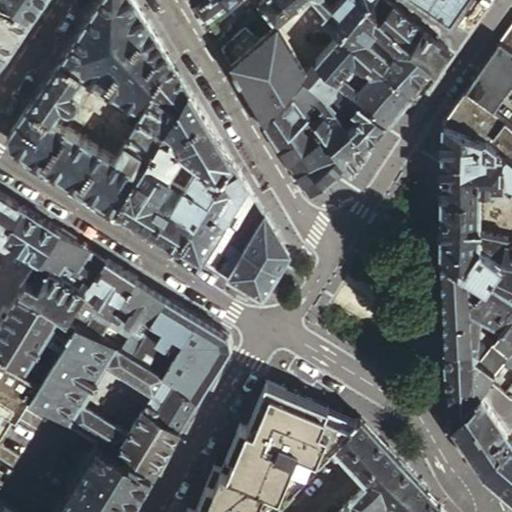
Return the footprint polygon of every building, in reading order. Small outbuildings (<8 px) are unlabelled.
[(0,0),(0,56),(1,57),(10,44),(30,15),(6,0),(0,0)] [(6,0),(30,15),(39,0),(6,0)] [(44,160),(116,205),(145,159),(176,109),(159,99),(161,96),(156,92),(148,103),(141,99),(140,101),(138,104),(108,151),(59,121),(45,111),(53,98),(55,99),(56,100),(58,101),(59,102),(60,103),(61,104),(63,104),(65,104),(67,104),(69,103),(71,101),(73,100),(75,96),(75,91),(73,86),(71,84),(81,69),(132,101),(136,95),(168,53),(138,3),(135,0),(95,0),(89,9),(52,64),(9,129),(13,141),(44,160)] [(195,0),(203,13),(222,0),(261,0),(261,1),(277,21),(300,0),(320,0),(321,1),(322,0),(195,0)] [(359,6),(364,0),(332,0),(332,1),(321,13),(339,29),(359,6)] [(448,45),(435,35),(390,0),(364,0),(359,6),(431,64),(440,53),(448,45)] [(426,0),(449,17),(460,0),(426,0)] [(359,6),(339,29),(339,30),(410,90),(421,77),(431,64),(359,6)] [(306,68),(277,21),(270,27),(266,32),(258,38),(231,58),(240,72),(255,96),(266,114),(295,81),(306,68)] [(511,22),(497,41),(511,51),(511,22)] [(231,58),(258,38),(246,23),(223,44),(231,58)] [(401,102),(410,90),(339,30),(315,58),(387,119),(401,102)] [(511,51),(497,41),(478,69),(463,91),(490,110),(508,85),(511,87),(511,51)] [(161,96),(178,69),(172,59),(168,53),(136,95),(141,99),(148,103),(156,92),(161,96)] [(380,128),(387,119),(315,58),(306,68),(368,143),(380,128)] [(306,68),(295,81),(309,103),(320,94),(328,104),(324,107),(327,111),(318,117),(345,160),(350,167),(362,151),(368,143),(306,68)] [(176,109),(189,88),(178,69),(161,96),(159,99),(176,109)] [(295,81),(266,114),(270,121),(279,136),(309,103),(295,81)] [(207,197),(232,158),(223,144),(200,105),(189,88),(176,109),(145,159),(171,174),(184,183),(207,197)] [(511,126),(490,110),(463,91),(449,110),(441,121),(441,124),(484,143),(486,141),(511,162),(511,126)] [(136,95),(132,101),(138,104),(140,101),(141,99),(136,95)] [(45,111),(59,121),(73,100),(71,101),(69,103),(67,104),(65,104),(63,104),(61,104),(60,103),(59,102),(58,101),(56,100),(55,99),(53,98),(45,111)] [(309,103),(279,136),(310,185),(331,170),(345,160),(318,117),(309,103)] [(511,162),(486,141),(484,143),(441,124),(441,193),(440,216),(440,232),(477,233),(478,182),(505,183),(511,186),(511,246),(506,246),(506,239),(477,234),(477,245),(473,251),(483,258),(493,257),(500,262),(511,264),(511,162)] [(224,220),(249,186),(246,181),(243,176),(232,158),(207,197),(202,206),(224,220)] [(178,244),(202,206),(207,197),(184,183),(168,206),(156,198),(171,174),(145,159),(116,205),(146,224),(178,244)] [(254,194),(249,186),(224,220),(201,258),(210,264),(227,237),(234,226),(254,194)] [(0,220),(11,227),(25,205),(0,189),(0,220)] [(227,237),(277,269),(289,251),(274,227),(254,194),(234,226),(227,237)] [(25,205),(11,227),(5,236),(16,243),(10,252),(0,245),(0,272),(22,286),(23,287),(31,274),(35,268),(41,259),(61,228),(55,224),(35,211),(25,205)] [(178,244),(201,258),(224,220),(202,206),(178,244)] [(0,243),(5,236),(11,227),(0,220),(0,243)] [(73,235),(61,228),(41,259),(55,268),(45,283),(41,281),(31,274),(23,287),(70,316),(107,257),(98,251),(73,235)] [(440,245),(440,254),(452,263),(485,285),(485,286),(511,305),(511,264),(500,262),(493,257),(483,258),(473,251),(477,245),(477,234),(477,233),(440,232),(440,245)] [(227,237),(210,264),(244,285),(261,295),(277,269),(227,237)] [(511,305),(485,286),(485,285),(452,263),(440,254),(444,313),(446,347),(470,346),(471,359),(490,375),(501,362),(511,348),(511,305)] [(115,261),(107,257),(70,316),(76,319),(86,326),(95,313),(110,322),(115,314),(139,276),(132,272),(115,261)] [(35,268),(31,274),(41,281),(45,274),(35,268)] [(153,286),(139,276),(115,314),(136,327),(144,315),(152,321),(168,295),(153,286)] [(76,319),(70,316),(23,287),(22,286),(1,318),(0,320),(0,352),(23,367),(38,343),(42,337),(51,323),(67,334),(76,319)] [(187,307),(168,295),(152,321),(163,327),(157,339),(176,351),(163,373),(199,396),(208,383),(220,363),(225,355),(232,345),(229,333),(187,307)] [(95,313),(86,326),(132,354),(152,321),(144,315),(136,327),(115,314),(110,322),(95,313)] [(40,377),(30,393),(98,435),(154,469),(172,439),(181,425),(194,405),(199,396),(163,373),(161,373),(132,354),(86,326),(76,319),(67,334),(40,377)] [(152,321),(132,354),(161,373),(163,373),(176,351),(157,339),(163,327),(152,321)] [(42,337),(38,343),(45,348),(49,341),(42,337)] [(451,421),(487,380),(490,375),(471,359),(470,346),(446,347),(448,381),(451,421)] [(511,348),(501,362),(511,370),(511,379),(508,385),(511,387),(511,348)] [(0,405),(7,409),(21,387),(30,393),(40,377),(23,367),(0,352),(0,405)] [(267,511),(272,507),(333,442),(352,423),(326,412),(329,405),(266,379),(247,425),(240,422),(220,466),(214,463),(196,503),(193,509),(187,506),(184,511),(267,511)] [(483,470),(511,429),(511,399),(502,393),(487,380),(451,421),(460,434),(480,465),(483,470)] [(21,387),(7,409),(16,415),(30,393),(21,387)] [(358,417),(329,405),(326,412),(352,423),(358,417)] [(385,441),(360,414),(358,417),(352,423),(333,442),(369,476),(334,511),(277,511),(272,507),(267,511),(392,511),(394,510),(396,511),(426,511),(438,499),(385,441)] [(511,494),(511,429),(483,470),(511,494)] [(154,469),(98,435),(50,511),(126,511),(150,475),(154,469)] [(0,511),(19,511),(0,499),(0,511)] [(449,511),(443,505),(438,499),(426,511),(449,511)]
